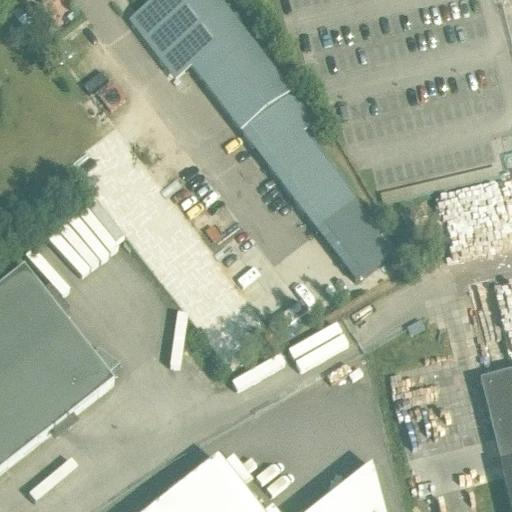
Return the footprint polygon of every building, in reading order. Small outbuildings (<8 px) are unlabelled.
[(35,0),(43,10),(55,0),(35,0)] [(160,0),(129,24),(163,68),(178,55),(191,71),(241,137),(315,234),(351,280),(384,255),(377,246),(381,243),(372,232),(374,230),(354,205),(338,183),(344,179),(326,154),(319,159),(302,136),(313,128),(290,99),(249,44),(252,41),(234,17),(230,20),(214,0),(160,0)] [(24,8),(13,17),(25,33),(36,25),(24,8)] [(24,272),(0,291),(0,476),(114,387),(24,272)] [(505,308),(489,311),(492,332),(509,329),(505,308)] [(310,397),(328,387),(324,379),(306,389),(310,397)] [(511,379),(480,387),(500,471),(511,468),(511,379)] [(293,477),(287,471),(270,485),(285,503),(327,468),(318,457),(293,477)] [(383,511),(373,471),(348,491),(346,509),(328,507),(321,511),(255,511),(218,465),(157,511),(383,511)] [(511,511),(511,468),(500,471),(499,471),(508,511),(511,511)]
